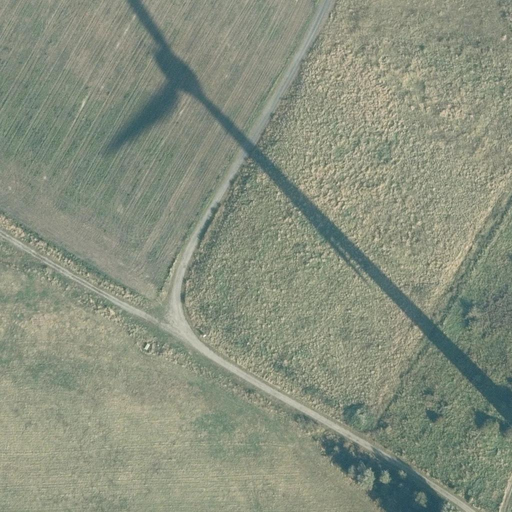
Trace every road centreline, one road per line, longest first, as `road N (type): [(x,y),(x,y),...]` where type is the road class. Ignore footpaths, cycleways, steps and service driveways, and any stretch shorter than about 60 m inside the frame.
road 1 (track): [(0,232),(463,511)]
road 2 (track): [(148,320),(336,0)]
